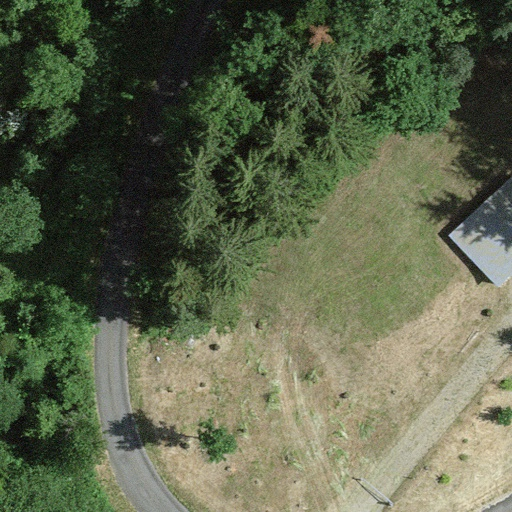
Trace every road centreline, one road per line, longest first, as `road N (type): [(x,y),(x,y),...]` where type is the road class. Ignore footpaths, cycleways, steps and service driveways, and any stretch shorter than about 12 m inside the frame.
road 1 (unclassified): [(211,0),(151,150),(113,339),(122,447),(163,511)]
road 2 (track): [(511,331),(363,511)]
